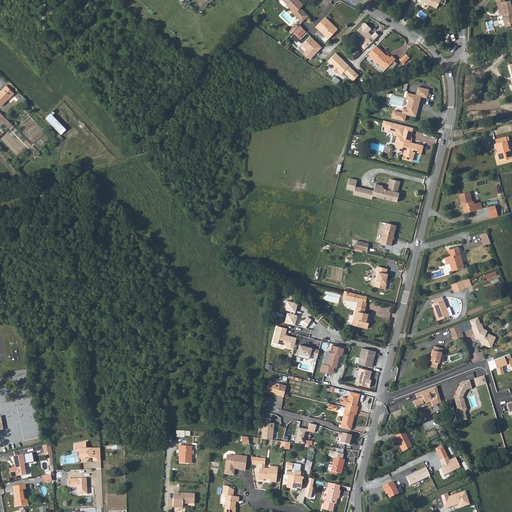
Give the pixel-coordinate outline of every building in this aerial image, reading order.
[(302,21),(308,14),(300,6),(303,2),(300,0),(283,0),(287,4),(290,8),(289,9),(294,13),(293,13),(302,21)] [(440,2),(444,4),(446,1),(445,0),(420,0),(429,5),(430,4),(436,8),(440,2)] [(503,0),(495,0),(498,12),(503,11),(503,13),(501,14),(503,23),(509,21),(510,24),(511,22),(511,0),(509,0),(504,1),(503,0)] [(324,14),(314,24),(329,38),(338,28),(324,14)] [(364,22),(358,29),(365,36),(359,43),(365,49),(379,34),(375,31),(372,34),(367,30),(370,27),(364,22)] [(295,29),(294,30),(297,33),(303,27),(299,24),(299,25),(295,29)] [(306,30),(303,27),(297,33),(298,34),(300,36),(306,30)] [(311,35),(302,44),(307,49),(304,52),(311,58),(314,55),(314,54),(316,52),(322,46),(311,35)] [(390,57),(389,58),(386,55),(376,46),(368,54),(381,67),(382,66),(385,69),(395,59),(392,55),(390,57)] [(336,53),(327,61),(333,67),(331,69),(336,74),(338,72),(341,75),(343,73),(353,81),(359,76),(336,53)] [(406,53),(400,60),(404,63),(410,56),(406,53)] [(6,85),(0,91),(0,105),(0,106),(13,93),(6,85)] [(428,89),(417,86),(415,95),(406,92),(405,98),(407,99),(405,108),(402,108),(401,112),(393,111),(391,118),(404,121),(405,114),(415,117),(420,96),(426,98),(428,89)] [(27,100),(22,95),(20,98),(18,97),(17,99),(18,100),(16,102),(21,107),(27,100)] [(1,113),(0,113),(0,119),(8,127),(11,124),(7,120),(4,117),(3,116),(1,113)] [(66,129),(51,113),(46,119),(60,134),(66,129)] [(392,135),(397,136),(402,137),(405,126),(383,120),(381,126),(385,127),(384,131),(392,133),(392,135)] [(413,128),(405,126),(402,137),(397,136),(395,145),(399,146),(398,150),(405,152),(404,156),(407,157),(407,160),(412,161),(414,154),(420,156),(423,147),(409,143),(407,143),(408,140),(410,140),(413,128)] [(510,145),(508,136),(506,137),(507,140),(496,143),(494,144),(495,148),(497,148),(500,161),(511,158),(509,145),(510,145)] [(356,180),(349,178),(346,189),(353,191),(355,186),(356,180)] [(396,195),(397,192),(399,181),(390,179),(387,188),(386,192),(381,191),(382,187),(381,185),(375,184),(373,191),(355,186),(353,191),(352,194),(371,199),(372,196),(396,202),(398,195),(396,195)] [(462,203),(465,212),(482,208),(481,202),(474,203),(474,200),(472,201),(470,191),(459,194),(461,204),(462,203)] [(488,210),(490,218),(498,216),(495,208),(488,210)] [(392,236),(393,236),(396,225),(385,222),(380,243),(391,246),(392,239),(391,239),(392,236)] [(482,245),(489,243),(486,232),(479,234),(482,245)] [(355,248),(367,251),(369,244),(357,241),(355,248)] [(450,256),(444,258),(446,264),(450,263),(452,271),(464,267),(458,247),(450,249),(453,255),(452,256),(450,256)] [(385,274),(387,269),(376,266),(375,271),(377,272),(373,286),(384,289),(386,283),(385,283),(387,274),(385,274)] [(471,285),(468,278),(461,280),(464,288),(471,285)] [(464,288),(461,280),(451,284),(454,293),(464,288)] [(366,296),(346,291),(344,298),(344,300),(347,301),(348,300),(357,303),(354,315),(356,316),(355,320),(357,320),(355,326),(367,329),(370,314),(364,313),(366,303),(365,303),(366,296)] [(442,297),(433,300),(434,303),(433,303),(436,310),(439,319),(452,314),(449,307),(446,308),(442,297)] [(287,301),(285,311),(296,313),(298,304),(287,301)] [(287,313),(285,323),(295,326),(298,316),(287,313)] [(478,316),(470,320),(472,326),(473,331),(475,331),(476,334),(475,336),(475,337),(482,341),(481,343),(489,347),(491,346),(496,337),(487,332),(485,329),(484,328),(481,323),(478,316)] [(312,320),(308,317),(301,325),(306,328),(312,320)] [(449,329),(451,336),(460,333),(457,325),(449,329)] [(277,326),(273,343),(286,346),(285,349),(294,351),(296,338),(285,336),(287,329),(277,326)] [(341,355),(343,348),(338,346),(332,345),(326,365),(323,364),(321,371),(329,373),(330,366),(334,367),(336,367),(339,355),(341,355)] [(300,346),(298,357),(309,360),(310,356),(317,358),(319,350),(300,346)] [(431,354),(429,360),(430,360),(428,366),(435,368),(437,362),(438,363),(442,348),(433,346),(432,350),(431,349),(430,354),(431,354)] [(376,352),(362,348),(358,364),(372,368),(376,352)] [(497,367),(498,374),(504,373),(502,365),(507,364),(509,368),(511,366),(511,359),(510,354),(494,359),(497,367)] [(359,368),(355,384),(369,388),(371,381),(370,380),(372,372),(359,368)] [(487,383),(485,375),(475,378),(477,386),(487,383)] [(455,410),(459,421),(465,419),(463,412),(466,406),(464,398),(463,398),(463,397),(467,388),(472,387),(470,379),(461,382),(456,391),(456,392),(458,393),(456,396),(459,405),(457,407),(455,410)] [(269,381),(267,392),(284,396),(287,385),(269,381)] [(414,401),(416,406),(425,403),(426,404),(431,402),(433,406),(442,402),(437,386),(415,394),(418,399),(414,401)] [(356,406),(359,394),(349,391),(347,398),(343,397),(341,404),(345,405),(345,407),(357,410),(358,406),(356,406)] [(345,407),(341,424),(351,426),(354,414),(356,414),(357,410),(345,407)] [(431,407),(419,412),(422,417),(433,412),(431,407)] [(274,424),(263,422),(261,438),(272,440),(274,424)] [(308,429),(298,427),(295,443),(304,444),(308,429)] [(412,447),(405,431),(396,435),(403,451),(412,447)] [(353,436),(339,432),(338,437),(341,438),(340,443),(349,445),(351,440),(352,440),(353,436)] [(85,442),(76,444),(76,449),(78,449),(79,451),(79,462),(86,462),(86,458),(93,458),(93,461),(100,461),(100,448),(86,448),(85,442)] [(443,445),(436,448),(440,456),(446,452),(443,445)] [(191,446),(178,446),(178,450),(179,450),(179,463),(191,463),(191,446)] [(335,458),(343,460),(344,454),(330,450),(328,457),(335,458)] [(14,455),(12,455),(13,459),(15,459),(16,466),(14,466),(9,467),(11,476),(22,474),(21,469),(25,469),(24,462),(34,461),(32,452),(14,455)] [(235,455),(235,456),(227,455),(224,474),(234,475),(234,468),(245,470),(246,456),(235,455)] [(450,460),(448,456),(442,459),(440,460),(443,467),(441,468),(444,474),(460,466),(455,457),(450,460)] [(265,459),(250,457),(251,464),(259,465),(264,465),(265,459)] [(345,460),(343,460),(335,458),(331,474),(334,475),(336,475),(337,475),(338,473),(342,474),(345,460)] [(291,473),(287,472),(287,476),(288,476),(286,487),(287,489),(292,489),(292,490),(297,490),(297,489),(301,489),(302,480),(304,479),(303,477),(300,477),(301,472),(295,471),(295,464),(287,463),(286,469),(291,469),(291,473)] [(269,469),(264,468),(264,469),(259,469),(257,480),(263,481),(263,479),(270,480),(270,482),(276,483),(278,467),(270,466),(269,469)] [(406,477),(410,485),(430,476),(426,467),(406,477)] [(51,473),(42,475),(43,482),(52,480),(51,473)] [(78,494),(78,478),(67,478),(67,486),(77,486),(77,494),(78,494)] [(86,478),(78,478),(78,494),(86,494),(86,478)] [(314,479),(309,478),(304,497),(310,499),(313,488),(312,488),(314,479)] [(399,493),(392,481),(382,486),(384,490),(386,489),(390,497),(399,493)] [(27,488),(25,483),(13,485),(16,500),(14,500),(15,506),(28,504),(27,498),(26,498),(24,489),(27,488)] [(339,492),(341,486),(329,483),(328,490),(329,490),(326,504),(325,503),(323,511),(326,511),(333,511),(335,506),(337,506),(338,500),(339,498),(340,498),(341,493),(339,492)] [(227,486),(222,486),(221,495),(224,495),(223,503),(224,505),(223,511),(233,511),(234,507),(234,501),(237,502),(238,497),(232,496),(233,490),(227,486)] [(446,493),(439,496),(443,506),(448,505),(448,507),(458,503),(459,507),(468,504),(464,491),(447,498),(446,493)] [(194,494),(174,493),(173,507),(182,507),(183,503),(194,503),(194,494)]
